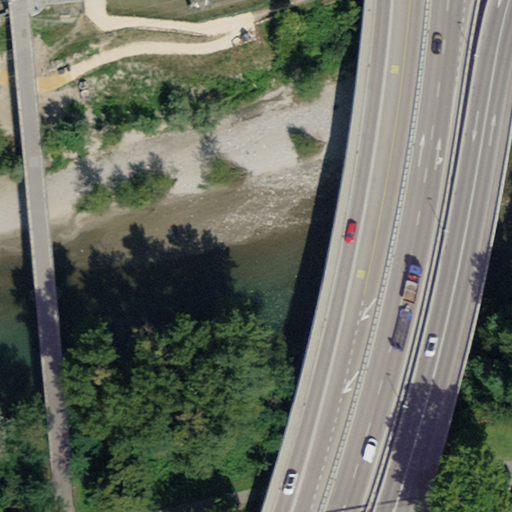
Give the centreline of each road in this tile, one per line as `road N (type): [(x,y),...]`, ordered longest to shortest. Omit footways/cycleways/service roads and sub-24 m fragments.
road 1 (primary): [(394,511),(449,309),(508,0)]
road 2 (primary): [(408,0),(366,282),(305,511)]
road 3 (motorway): [(383,0),(340,285),(282,511)]
road 4 (primary): [(342,511),(412,252),(441,60)]
